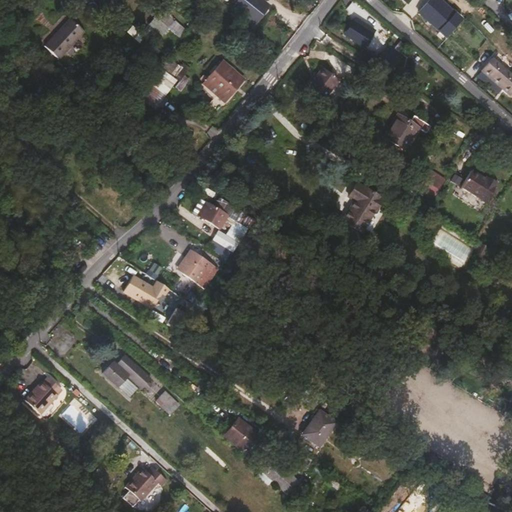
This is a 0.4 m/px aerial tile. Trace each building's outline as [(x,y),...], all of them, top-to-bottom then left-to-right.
[(249,23),(247,25),(254,30),(256,28),(257,29),(273,11),(259,0),(250,0),(238,13),(249,23)] [(394,0),(409,12),(414,6),(406,0),(394,0)] [(166,32),(175,41),(181,35),(171,25),(175,21),(162,9),(143,28),(157,41),(166,32)] [(450,44),(465,26),(459,21),(453,28),(433,11),(424,22),(450,44)] [(73,27),(66,33),(82,46),(86,42),(73,27)] [(358,45),(377,56),(385,43),(366,32),(358,45)] [(76,52),(82,46),(66,33),(60,39),(66,44),(76,52)] [(60,39),(48,51),(54,56),(60,50),(66,44),(60,39)] [(147,40),(140,47),(150,57),(157,50),(147,40)] [(69,58),(76,52),(66,44),(60,50),(69,58)] [(390,65),(399,55),(388,45),(379,55),(390,65)] [(63,64),(69,58),(60,50),(54,56),(63,64)] [(60,67),(63,64),(54,56),(48,51),(46,52),(60,67)] [(168,57),(161,62),(170,75),(177,70),(168,57)] [(229,100),(243,84),(227,69),(213,85),(229,100)] [(336,86),(319,72),(310,84),(309,83),(302,91),(320,105),(336,86)] [(509,108),(511,104),(511,83),(502,75),(488,90),(509,108)] [(309,83),(307,82),(301,90),(302,91),(309,83)] [(145,108),(157,118),(168,105),(156,95),(145,108)] [(388,133),(391,135),(410,147),(423,127),(430,132),(435,124),(423,115),(419,121),(403,111),(396,121),(388,133)] [(100,127),(108,133),(110,131),(102,124),(100,127)] [(122,143),(117,148),(138,167),(143,162),(122,143)] [(414,189),(432,199),(445,178),(428,167),(414,189)] [(483,183),(469,175),(459,191),(484,206),(495,187),(485,181),(483,183)] [(366,222),(385,193),(361,178),(352,191),(359,196),(346,216),(363,227),(366,222)] [(143,191),(134,200),(141,206),(149,197),(143,191)] [(223,222),(227,216),(214,208),(199,199),(190,213),(210,225),(216,218),(223,222)] [(253,224),(218,203),(214,208),(227,216),(236,222),(249,229),(253,224)] [(211,230),(206,238),(215,243),(233,255),(235,252),(249,229),(236,222),(225,240),(211,230)] [(215,243),(207,255),(226,266),(229,262),(233,255),(215,243)] [(181,254),(167,275),(189,289),(202,268),(181,254)] [(154,299),(146,311),(154,316),(163,304),(154,299)] [(180,317),(171,331),(181,337),(187,327),(190,323),(180,317)] [(199,344),(216,353),(218,350),(201,340),(199,344)] [(123,358),(117,364),(114,368),(120,373),(124,369),(122,368),(127,362),(123,358)] [(106,370),(101,376),(116,390),(122,384),(126,379),(140,391),(143,389),(147,392),(148,391),(151,388),(147,384),(149,381),(127,362),(122,368),(124,369),(120,373),(114,368),(113,367),(108,372),(106,370)] [(61,389),(47,378),(42,383),(41,382),(24,401),(40,415),(57,396),(56,395),(61,389)] [(164,394),(155,405),(169,417),(178,407),(164,394)] [(324,413),(320,419),(338,429),(341,425),(324,413)] [(323,450),(338,429),(320,419),(305,437),(323,450)] [(237,422),(222,439),(244,458),(259,442),(237,422)] [(273,468),(265,476),(294,502),(306,490),(291,478),(288,482),(273,468)] [(164,482),(153,472),(148,478),(142,472),(125,491),(141,505),(158,486),(159,488),(164,482)]
